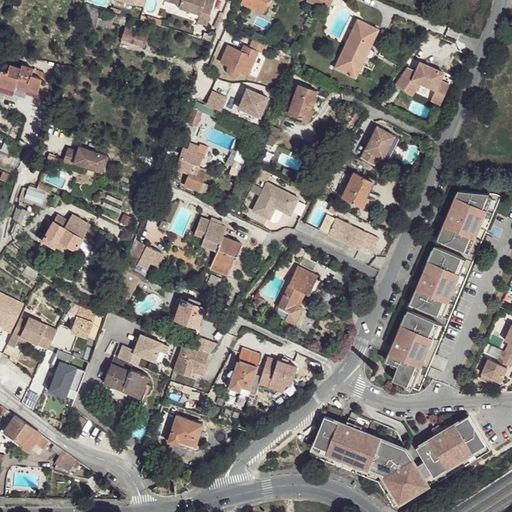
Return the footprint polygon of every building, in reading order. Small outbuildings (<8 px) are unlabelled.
[(165,0),(180,4),(178,8),(198,14),(196,22),(206,25),(213,0),(165,0)] [(267,0),(242,0),(242,1),(263,10),(267,0)] [(90,3),(82,1),(79,11),(122,24),(123,23),(129,24),(136,26),(136,24),(136,22),(131,20),(130,19),(89,5),(90,3)] [(358,18),(353,28),(373,39),(378,29),(358,18)] [(149,28),(136,24),(136,26),(129,24),(123,23),(122,24),(119,37),(143,45),(149,28)] [(370,48),(373,39),(353,28),(341,55),(362,65),(367,55),(369,56),(371,56),(373,52),(372,49),(370,48)] [(269,44),(253,37),(248,48),(246,52),(228,45),(221,62),(228,65),(227,70),(230,74),(235,74),(239,70),(248,74),(258,52),(264,54),(269,44)] [(362,65),(341,55),(335,69),(356,78),(362,65)] [(7,69),(0,68),(0,84),(12,89),(14,85),(35,92),(39,78),(30,75),(32,69),(20,64),(19,68),(8,64),(7,69)] [(404,72),(391,90),(409,99),(418,86),(433,92),(428,103),(438,107),(446,87),(438,83),(440,78),(416,67),(412,76),(404,72)] [(190,82),(183,79),(178,90),(185,93),(190,82)] [(316,91),(298,84),(288,112),(308,119),(312,109),(310,107),(316,91)] [(246,87),(238,106),(259,115),(268,97),(246,87)] [(210,88),(205,102),(222,107),(226,93),(210,88)] [(200,101),(196,99),(194,106),(201,110),(203,107),(198,105),(200,101)] [(194,106),(193,107),(187,121),(196,124),(201,110),(194,106)] [(364,111),(360,107),(346,126),(352,130),(366,112),(364,111)] [(279,129),(267,124),(260,139),(267,142),(272,143),(279,129)] [(375,125),(359,157),(374,165),(378,156),(382,157),(393,134),(375,125)] [(99,172),(105,155),(76,146),(75,150),(65,147),(60,161),(70,165),(71,162),(99,172)] [(201,154),(183,148),(176,168),(189,173),(185,184),(198,189),(199,186),(204,172),(197,170),(201,154)] [(374,182),(354,171),(341,195),(361,206),(374,182)] [(297,196),(265,180),(251,208),(265,215),(272,200),(282,205),(280,208),(288,213),(297,196)] [(49,195),(28,187),(24,199),(44,207),(49,195)] [(459,190),(438,239),(471,253),(493,197),(489,195),(490,193),(459,190)] [(272,200),(265,215),(268,216),(273,205),(280,208),(282,205),(272,200)] [(29,210),(21,206),(17,219),(23,222),(29,210)] [(67,219),(57,214),(53,221),(64,227),(67,219)] [(88,225),(70,215),(67,219),(64,227),(53,221),(43,239),(71,256),(74,251),(75,249),(79,251),(84,240),(81,239),(82,237),(88,225)] [(241,242),(223,236),(227,226),(222,225),(211,220),(202,216),(195,233),(204,236),(202,243),(217,249),(211,266),(229,273),(241,242)] [(224,221),(212,216),(211,220),(222,225),(224,221)] [(377,237),(335,217),(327,234),(359,248),(361,244),(372,249),(377,237)] [(75,249),(74,251),(85,257),(94,243),(82,237),(81,239),(84,240),(79,251),(75,249)] [(156,251),(146,246),(141,257),(135,255),(130,262),(147,269),(156,251)] [(468,259),(437,246),(411,303),(442,317),(468,259)] [(144,279),(149,269),(147,269),(130,262),(126,260),(122,268),(117,281),(112,295),(120,298),(125,284),(131,286),(137,275),(144,279)] [(317,274),(297,264),(277,306),(286,311),(283,317),(294,323),(302,304),(293,299),(298,288),(308,293),(317,274)] [(222,277),(213,271),(207,281),(217,287),(222,277)] [(24,301),(0,290),(0,321),(4,324),(3,326),(11,330),(24,301)] [(198,300),(188,298),(186,301),(182,300),(177,319),(197,324),(202,306),(197,304),(198,300)] [(95,308),(79,302),(69,328),(85,334),(95,308)] [(440,323),(408,309),(387,360),(399,365),(393,379),(410,387),(440,323)] [(20,315),(8,341),(15,344),(19,337),(21,333),(28,336),(49,347),(58,327),(29,314),(27,318),(20,315)] [(508,341),(503,351),(511,354),(511,323),(504,340),(508,341)] [(142,333),(135,347),(124,343),(118,355),(133,361),(137,362),(141,353),(155,358),(159,348),(167,351),(170,344),(142,333)] [(206,352),(182,343),(173,369),(189,375),(191,369),(193,364),(202,368),(206,356),(208,352),(206,352)] [(259,353),(240,347),(228,387),(238,389),(240,385),(249,388),(259,353)] [(67,363),(71,353),(56,348),(48,364),(58,367),(50,389),(65,395),(68,388),(77,391),(84,369),(67,363)] [(511,354),(503,351),(501,350),(497,359),(511,365),(511,354)] [(114,353),(110,362),(103,380),(121,388),(122,384),(139,390),(146,372),(130,366),(133,361),(118,355),(114,353)] [(266,356),(258,381),(267,385),(268,384),(282,388),(284,381),(289,382),(295,365),(266,356)] [(506,366),(488,358),(482,372),(500,380),(506,366)] [(202,368),(193,364),(191,369),(203,374),(205,369),(202,368)] [(139,390),(122,384),(121,388),(121,389),(138,394),(139,390)] [(14,413),(1,404),(0,410),(11,417),(14,413)] [(40,432),(14,413),(11,417),(4,427),(23,441),(20,445),(28,451),(35,442),(44,449),(50,440),(40,432)] [(202,424),(176,415),(168,439),(194,448),(202,424)] [(325,415),(315,443),(328,449),(327,452),(370,469),(383,474),(392,488),(391,488),(399,502),(429,485),(424,478),(416,465),(406,447),(354,427),(357,419),(349,416),(346,423),(325,415)] [(425,460),(416,465),(424,478),(445,465),(447,468),(473,452),(473,453),(486,444),(468,415),(443,431),(439,423),(431,428),(435,435),(417,446),(425,460)] [(328,449),(315,443),(313,447),(327,452),(328,449)] [(75,458),(62,449),(55,462),(57,462),(55,466),(67,470),(75,458)]
